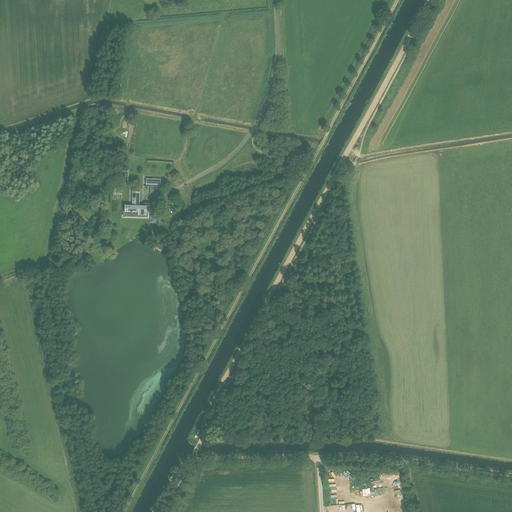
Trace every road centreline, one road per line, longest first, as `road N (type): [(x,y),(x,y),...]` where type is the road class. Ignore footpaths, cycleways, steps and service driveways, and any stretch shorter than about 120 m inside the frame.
road 1 (track): [(124,511),(399,0)]
road 2 (track): [(201,438),(207,413),(428,0)]
road 3 (track): [(511,476),(354,456),(190,458)]
